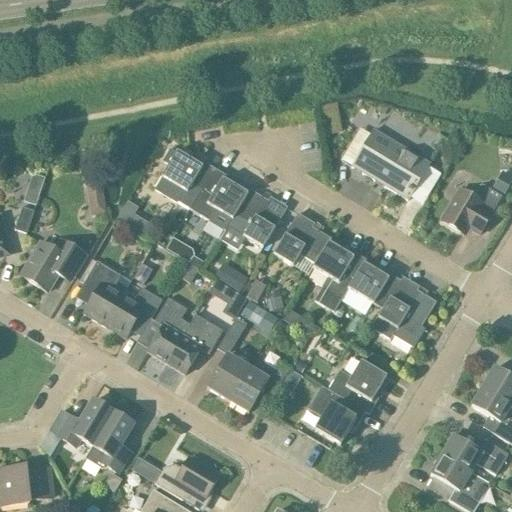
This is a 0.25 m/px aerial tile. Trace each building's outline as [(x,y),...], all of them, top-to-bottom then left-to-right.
[(334,105),(321,108),(326,136),(339,134),(334,105)] [(407,202),(430,164),(373,130),(351,168),(407,202)] [(190,211),(214,170),(197,160),(195,164),(176,152),(161,178),(155,190),(190,211)] [(247,195),(246,194),(228,184),(231,180),(214,170),(190,211),(209,222),(215,211),(232,220),(247,195)] [(503,194),(511,179),(502,173),(493,188),(503,194)] [(478,236),(501,198),(481,185),(472,199),(459,191),(440,222),(460,234),(464,227),(478,236)] [(105,215),(105,187),(90,187),(90,215),(105,215)] [(36,205),(40,194),(28,190),(24,202),(36,205)] [(247,195),(232,220),(232,221),(220,241),(237,252),(245,239),(262,249),(287,208),(270,198),(267,202),(248,191),(246,194),(247,195)] [(139,211),(126,204),(116,221),(128,228),(139,211)] [(26,235),(33,212),(22,208),(14,231),(26,235)] [(328,244),(331,240),(312,229),(314,225),(297,215),(272,256),(292,267),(299,256),(314,265),(315,266),(328,244)] [(165,251),(175,257),(181,246),(172,240),(165,251)] [(85,256),(61,242),(55,252),(40,243),(20,277),(46,293),(60,270),(72,278),(85,256)] [(346,255),(328,244),(315,266),(314,265),(312,269),(328,279),(314,302),(334,314),(348,291),(348,290),(363,265),(366,261),(349,251),(346,255)] [(189,263),(199,269),(203,263),(193,257),(189,263)] [(104,328),(123,297),(112,291),(120,277),(96,263),(75,299),(88,308),(83,315),(104,328)] [(190,286),(199,271),(185,263),(176,277),(190,286)] [(381,276),(363,265),(348,290),(348,291),(372,305),(373,305),(382,311),(383,311),(400,282),(383,272),(381,276)] [(239,294),(247,281),(236,274),(228,288),(239,294)] [(383,311),(382,311),(377,319),(371,330),(391,342),(393,338),(413,349),(424,330),(421,328),(435,303),(417,292),(419,288),(402,278),(400,282),(383,311)] [(209,294),(223,303),(230,291),(216,283),(209,294)] [(255,283),(249,298),(258,302),(264,288),(255,283)] [(147,326),(150,320),(161,302),(141,289),(133,303),(123,297),(104,328),(124,340),(129,332),(140,339),(147,326)] [(166,365),(189,326),(180,320),(186,311),(168,300),(154,323),(150,320),(147,326),(140,339),(136,344),(148,351),(147,354),(166,365)] [(277,320),(249,303),(241,317),(269,334),(277,320)] [(218,349),(228,356),(247,325),(237,319),(218,349)] [(189,326),(166,365),(184,376),(201,348),(202,349),(201,351),(209,356),(222,333),(204,321),(198,331),(189,326)] [(229,403),(249,370),(226,357),(206,389),(229,403)] [(306,365),(298,360),(293,368),(301,373),(306,365)] [(365,413),(364,414),(368,416),(378,399),(375,396),(386,378),(360,362),(350,378),(339,372),(327,391),(342,400),(365,413)] [(268,404),(289,370),(278,363),(274,370),(266,365),(259,376),(249,370),(229,403),(248,414),(258,398),(268,404)] [(511,379),(494,369),(482,389),(511,406),(511,405),(511,403),(511,379)] [(327,391),(321,387),(308,410),(321,419),(314,431),(340,446),(351,427),(355,430),(364,414),(365,413),(342,400),(327,391)] [(511,405),(511,406),(482,389),(471,408),(495,422),(489,433),(511,446),(511,405)] [(92,448),(113,414),(92,401),(79,423),(60,412),(48,433),(75,449),(80,441),(92,448)] [(113,414),(92,448),(85,460),(102,471),(108,469),(117,474),(130,454),(119,448),(132,426),(113,414)] [(470,475),(470,474),(475,465),(477,466),(495,477),(508,456),(484,441),(477,452),(453,437),(441,458),(470,475)] [(474,511),(490,486),(470,474),(470,475),(441,458),(430,476),(454,491),(448,502),(464,511),(474,511)] [(152,468),(138,459),(131,471),(145,480),(152,468)] [(218,477),(188,459),(182,470),(174,466),(164,468),(154,485),(181,502),(189,490),(205,499),(218,477)] [(25,472),(25,469),(0,471),(0,507),(29,505),(28,502),(51,499),(48,470),(25,472)] [(114,494),(121,482),(110,475),(103,487),(114,494)] [(187,511),(153,491),(140,511),(187,511)]
